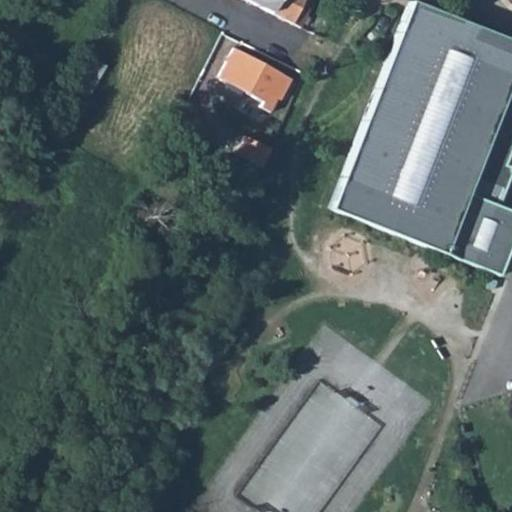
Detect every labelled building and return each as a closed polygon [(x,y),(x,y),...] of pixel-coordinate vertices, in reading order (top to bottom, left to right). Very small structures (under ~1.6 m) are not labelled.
[(242,0),(299,29),(313,0),(242,0)] [(511,42),(409,1),(327,208),(497,277),(511,240),(511,211),(497,206),(511,168),(505,165),(511,149),(511,148),(511,42)] [(289,80),(231,50),(218,78),(258,100),(255,106),(268,113),(275,100),(278,101),(289,80)] [(289,80),(278,101),(286,105),(297,84),(289,80)] [(265,146),(239,133),(229,150),(256,164),(265,146)]
